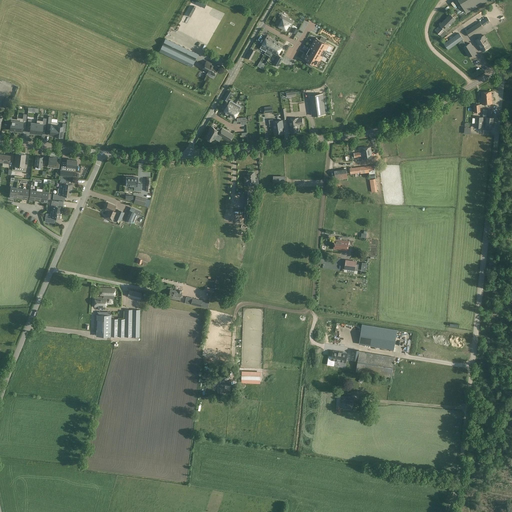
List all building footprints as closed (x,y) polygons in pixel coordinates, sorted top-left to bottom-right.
[(458,0),(466,12),(487,0),(458,0)] [(445,30),(456,19),(450,13),(439,24),(439,25),(445,30)] [(289,31),(294,21),(285,16),(283,19),(280,18),(277,24),(289,31)] [(479,22),(466,30),(465,30),(469,36),(483,27),(479,22)] [(445,30),(439,25),(435,30),(442,37),(447,32),(445,30)] [(458,34),(445,43),(448,48),(461,39),(458,34)] [(484,35),(475,40),(482,51),(491,46),(484,35)] [(265,51),(272,39),(267,36),(261,46),(260,48),(265,51)] [(187,65),(193,52),(166,38),(159,51),(187,65)] [(319,47),(322,41),(319,40),(315,38),(312,43),(319,47)] [(272,52),(278,42),(272,39),(265,51),(266,51),(267,49),(272,52)] [(463,40),(459,42),(468,57),(476,52),(470,43),(466,45),(463,40)] [(326,50),(329,45),(325,43),(322,41),(319,47),(326,51),(326,50)] [(277,55),(283,45),(278,42),(272,52),(277,55)] [(316,52),(319,47),(312,43),(310,48),(309,48),(316,52)] [(323,55),(326,50),(326,51),(319,47),(316,52),(323,56),(323,55)] [(313,57),(316,52),(309,48),(307,53),(306,53),(313,57)] [(320,61),(323,56),(316,52),(313,57),(320,61)] [(310,62),(313,57),(306,53),(307,53),(304,58),(308,61),(310,62)] [(278,56),(273,65),(277,67),(282,58),(278,56)] [(317,66),(320,61),(313,57),(310,62),(313,63),(317,66)] [(215,75),(218,69),(211,65),(212,64),(207,61),(202,69),(208,72),(207,74),(212,77),(213,75),(215,75)] [(491,91),(481,92),(482,104),(492,103),(492,97),(492,94),(491,91)] [(325,114),(323,95),(309,96),(312,116),(325,114)] [(8,108),(11,99),(6,97),(2,106),(8,108)] [(229,116),(236,104),(230,101),(229,103),(229,102),(223,113),(229,116)] [(234,119),(240,109),(241,107),(236,104),(229,116),(234,119)] [(17,121),(15,130),(21,131),(22,127),(22,125),(25,125),(26,119),(26,114),(23,114),(23,118),(17,117),(17,119),(17,121)] [(8,116),(7,123),(10,123),(10,126),(10,130),(15,130),(17,121),(17,119),(11,118),(12,117),(8,116)] [(57,122),(51,122),(51,117),(48,116),(48,123),(51,123),(50,130),(49,134),(55,135),(56,125),(57,122)] [(475,116),(474,128),(483,128),(483,117),(475,116)] [(486,117),(485,128),(492,128),(493,117),(492,117),(487,117),(486,117)] [(37,123),(35,133),(41,134),(42,129),(42,127),(45,128),(46,121),(46,118),(43,118),(43,121),(37,120),(37,123)] [(298,118),(288,119),(289,127),(290,133),(300,132),(299,126),(299,124),(302,124),(302,118),(298,118)] [(30,126),(30,128),(29,132),(35,133),(37,123),(31,122),(31,119),(28,119),(27,125),(30,126)] [(273,119),(268,119),(269,126),(273,126),(274,135),(284,134),(282,120),(273,121),(273,119)] [(62,130),(65,130),(66,123),(63,123),(62,126),(56,125),(55,135),(61,136),(62,132),(62,130)] [(233,135),(222,129),(220,132),(212,127),(211,127),(209,131),(206,137),(213,141),(217,134),(219,135),(218,136),(219,137),(220,136),(229,142),(233,135)] [(370,147),(361,148),(363,160),(372,158),(370,147)] [(15,165),(23,166),(24,166),(25,154),(16,153),(14,165),(15,165)] [(2,164),(2,166),(8,167),(9,162),(9,163),(10,155),(3,154),(2,162),(2,164)] [(41,167),(42,157),(36,156),(34,166),(41,167)] [(59,169),(59,162),(56,161),(57,158),(49,157),(47,168),(59,169)] [(66,162),(66,166),(65,170),(61,169),(60,169),(60,176),(72,177),(74,168),(75,167),(76,167),(76,160),(67,159),(66,162)] [(369,170),(368,166),(350,168),(350,174),(360,173),(360,174),(369,173),(369,170)] [(247,174),(248,177),(244,177),(245,182),(248,181),(248,182),(252,181),(253,184),(254,184),(254,185),(259,185),(258,178),(255,179),(254,173),(247,174)] [(126,177),(125,186),(134,186),(134,189),(134,190),(141,190),(141,183),(138,183),(138,177),(136,177),(135,177),(126,177)] [(60,178),(59,189),(71,190),(72,190),(73,184),(72,184),(66,183),(67,179),(60,178)] [(53,193),(53,198),(61,199),(62,195),(65,196),(70,196),(71,190),(59,189),(58,188),(57,190),(57,194),(53,193)] [(246,193),(246,195),(244,206),(250,207),(253,194),(246,193)] [(144,205),(146,199),(145,199),(145,201),(135,198),(136,197),(134,203),(144,205)] [(52,200),(51,205),(52,205),(52,211),(61,212),(62,213),(62,207),(58,206),(59,201),(52,200)] [(112,220),(115,213),(113,212),(115,206),(108,203),(105,209),(108,211),(105,217),(112,220)] [(142,212),(136,209),(132,207),(130,211),(129,211),(125,220),(132,223),(136,214),(140,216),(142,212)] [(125,212),(117,209),(115,213),(112,220),(118,223),(120,220),(121,220),(125,212)] [(46,213),(45,221),(53,222),(53,218),(55,218),(60,219),(61,212),(52,211),(51,211),(50,214),(46,213)] [(335,239),(333,249),(347,251),(347,250),(349,251),(349,248),(347,248),(348,241),(335,239)] [(355,262),(345,261),(344,269),(344,272),(357,274),(358,264),(355,264),(355,262)] [(142,292),(129,289),(128,295),(140,298),(142,292)] [(181,297),(181,295),(182,291),(178,290),(178,291),(170,290),(169,298),(180,300),(181,297)] [(186,296),(185,303),(191,304),(201,306),(201,307),(208,308),(209,302),(202,301),(203,300),(193,298),(186,296)] [(95,297),(95,307),(99,307),(99,310),(102,310),(102,307),(105,307),(106,299),(106,297),(103,297),(95,297)] [(124,309),(124,319),(124,337),(139,337),(140,310),(124,309)] [(111,312),(101,312),(99,312),(99,314),(96,314),(96,336),(110,336),(111,336),(111,319),(111,315),(110,315),(111,312)] [(124,319),(111,319),(111,336),(124,337),(124,319)] [(394,349),(397,329),(362,324),(359,343),(394,349)] [(329,356),(327,364),(334,365),(335,360),(345,362),(347,353),(341,352),(338,351),(338,352),(333,351),(332,357),(329,356)] [(392,375),(393,370),(395,357),(359,351),(356,372),(391,378),(392,375)] [(260,382),(260,372),(242,371),(242,381),(260,382)] [(220,384),(220,394),(230,394),(231,385),(220,384)] [(340,400),(340,409),(352,410),(352,401),(340,400)]
